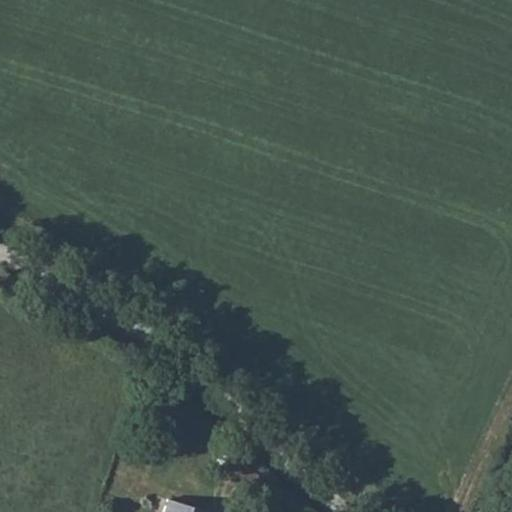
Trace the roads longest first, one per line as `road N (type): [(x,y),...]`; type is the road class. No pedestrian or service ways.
road 1 (track): [(0,263),(49,279),(203,381),(339,511)]
road 2 (track): [(462,511),(511,395)]
